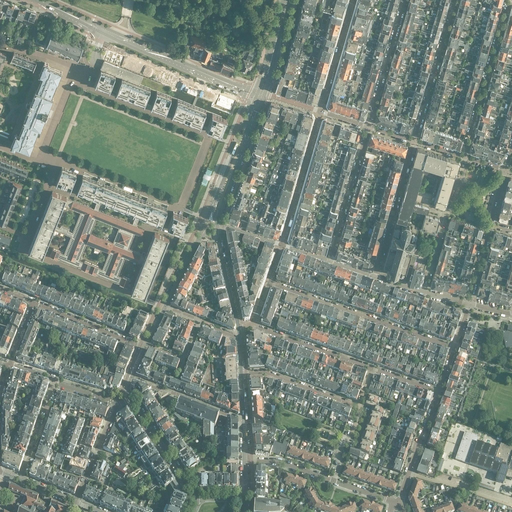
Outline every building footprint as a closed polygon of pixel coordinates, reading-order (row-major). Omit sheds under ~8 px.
[(345,4),(335,1),(331,0),(322,0),(322,2),(327,3),(344,8),(345,4)] [(359,0),(357,5),(372,9),(376,10),(377,8),(377,6),(368,3),(359,0)] [(3,1),(1,9),(0,10),(0,12),(3,13),(1,18),(3,19),(6,11),(9,2),(5,1),(4,1),(3,1)] [(303,1),(302,6),(315,9),(316,3),(303,1)] [(6,11),(11,13),(14,5),(13,4),(9,2),(6,11)] [(326,8),(333,10),(335,10),(343,13),(344,8),(322,2),(321,5),(321,6),(326,8)] [(439,5),(438,7),(447,10),(448,6),(434,2),(434,4),(439,5)] [(460,2),(458,6),(473,10),(473,8),(468,7),(469,5),(460,2)] [(386,8),(386,9),(396,12),(397,7),(388,4),(384,3),(383,5),(384,5),(384,6),(387,6),(386,8)] [(417,7),(408,4),(407,9),(416,11),(420,12),(426,14),(426,12),(417,9),(417,7)] [(14,5),(11,13),(11,14),(17,16),(20,8),(17,7),(17,6),(15,5),(14,5)] [(357,5),(356,9),(370,13),(375,15),(376,12),(376,10),(372,9),(357,5)] [(302,6),(301,11),(314,14),(315,9),(302,6)] [(320,11),(323,11),(342,17),(343,13),(335,10),(333,10),(321,6),(321,7),(320,11)] [(385,13),(395,16),(396,12),(386,9),(386,8),(383,7),(382,9),(383,10),(386,11),(385,13)] [(20,8),(17,16),(22,18),(23,17),(26,9),(23,8),(22,8),(20,8)] [(26,9),(23,17),(26,18),(23,27),(25,28),(26,26),(26,24),(28,19),(31,9),(27,8),(26,9),(26,8),(26,9)] [(31,9),(28,19),(26,24),(28,25),(29,24),(29,23),(32,24),(36,26),(38,21),(37,21),(39,14),(37,13),(37,12),(36,12),(36,11),(31,9)] [(356,9),(355,14),(368,17),(373,19),(374,19),(375,15),(370,13),(356,9)] [(489,14),(489,17),(498,19),(499,15),(490,12),(485,11),(485,10),(481,9),(479,9),(478,11),(478,13),(480,14),(480,12),(489,14)] [(384,17),(384,18),(393,20),(395,16),(385,13),(378,11),(376,10),(376,12),(382,14),(381,16),(384,17)] [(432,14),(436,15),(445,18),(446,14),(437,11),(432,10),(431,14),(432,14)] [(457,10),(456,14),(470,19),(471,16),(466,15),(467,13),(457,10)] [(301,11),(300,17),(313,19),(314,14),(301,11)] [(323,11),(321,17),(323,18),(340,22),(342,17),(323,11)] [(406,13),(405,17),(413,20),(418,21),(423,23),(424,20),(421,20),(414,18),(415,15),(406,13)] [(355,14),(354,18),(364,21),(367,22),(368,17),(355,14)] [(299,20),(298,22),(311,25),(313,19),(300,17),(298,16),(298,20),(299,20)] [(337,33),(339,28),(321,23),(323,18),(319,16),(316,28),(327,31),(327,30),(337,33)] [(383,22),(382,22),(392,25),(393,20),(384,18),(384,17),(381,16),(380,16),(379,18),(383,20),(383,22)] [(354,18),(352,22),(370,28),(372,23),(373,19),(368,17),(367,22),(364,21),(354,18)] [(323,18),(321,23),(339,28),(340,22),(323,18)] [(442,26),(443,22),(430,18),(429,20),(434,21),(433,23),(442,26)] [(455,19),(454,23),(463,25),(468,27),(469,27),(470,25),(466,24),(467,22),(464,21),(455,19)] [(487,23),(486,25),(495,27),(496,23),(488,21),(483,19),(482,21),(487,23)] [(381,26),(391,29),(392,25),(382,22),(383,22),(379,21),(378,23),(382,24),(381,26)] [(298,22),(297,27),(310,30),(311,25),(298,22)] [(352,22),(351,27),(362,30),(369,32),(370,28),(352,22)] [(380,30),(380,31),(390,34),(391,29),(381,26),(377,25),(377,27),(381,29),(380,30)] [(431,29),(431,32),(440,34),(441,30),(432,28),(427,26),(427,28),(431,29)] [(297,27),(296,33),(305,35),(309,36),(310,30),(297,27)] [(351,27),(350,31),(358,34),(361,34),(368,36),(369,32),(362,30),(351,27)] [(452,27),(451,31),(461,34),(465,35),(466,33),(461,32),(462,30),(452,27)] [(335,39),(337,33),(327,30),(327,31),(316,28),(316,29),(315,31),(315,33),(316,33),(335,39)] [(379,35),(388,38),(390,34),(380,31),(380,30),(376,29),(375,32),(379,33),(379,35)] [(401,30),(400,35),(413,38),(414,36),(409,35),(410,33),(401,30)] [(48,33),(42,31),(38,43),(44,45),(48,33)] [(350,31),(349,35),(357,38),(367,41),(368,36),(361,34),(358,34),(350,31)] [(483,35),(483,37),(491,40),(493,35),(484,33),(480,31),(477,31),(476,33),(483,35)] [(316,33),(315,39),(334,44),(335,39),(316,33)] [(46,46),(47,46),(78,58),(78,59),(79,59),(83,47),(82,47),(64,40),(52,35),(51,34),(46,46)] [(378,39),(387,42),(388,38),(379,35),(375,34),(374,36),(378,37),(378,39)] [(437,42),(439,38),(430,35),(430,36),(425,34),(425,36),(429,38),(428,40),(437,42)] [(206,40),(191,35),(191,46),(203,50),(203,49),(204,50),(204,49),(206,50),(207,47),(207,45),(213,47),(212,52),(214,52),(216,49),(216,48),(217,44),(209,41),(206,40)] [(349,35),(347,40),(356,42),(358,43),(365,45),(367,41),(357,38),(349,35)] [(450,35),(449,40),(463,44),(464,41),(459,40),(459,38),(450,35)] [(292,43),(302,46),(304,40),(293,38),(293,40),(292,40),(291,42),(292,43)] [(378,39),(374,38),(373,40),(377,41),(376,43),(376,44),(386,47),(387,42),(378,39)] [(313,44),(322,47),(332,50),(334,44),(315,39),(313,44)] [(398,39),(397,43),(406,46),(410,47),(411,45),(406,44),(407,41),(398,39)] [(481,43),(480,45),(489,48),(490,44),(481,41),(474,39),(474,41),(481,43)] [(356,42),(347,40),(346,44),(364,49),(365,45),(358,43),(356,42)] [(427,46),(426,48),(435,50),(436,47),(427,44),(423,42),(418,41),(417,42),(417,43),(427,46)] [(384,51),(386,47),(376,44),(376,43),(372,42),(372,44),(372,45),(372,47),(375,48),(384,51)] [(291,49),(301,51),(302,48),(304,48),(307,49),(308,47),(302,46),(292,43),(291,45),(290,46),(290,47),(291,49)] [(332,50),(322,47),(313,44),(312,49),(331,55),(332,50)] [(346,44),(345,48),(356,51),(363,53),(364,49),(346,44)] [(448,44),(446,48),(456,51),(460,52),(461,50),(459,49),(460,47),(457,46),(448,44)] [(374,52),(383,55),(384,51),(375,48),(372,47),(371,46),(370,51),(374,52)] [(396,47),(395,52),(403,54),(408,56),(410,56),(411,54),(404,52),(405,50),(396,47)] [(476,53),(478,54),(487,56),(488,52),(479,49),(474,48),(472,47),(472,50),(476,51),(476,53)] [(345,48),(343,54),(356,58),(360,59),(358,64),(363,65),(365,62),(365,59),(366,57),(367,55),(363,53),(356,51),(345,48)] [(204,50),(201,59),(206,61),(205,63),(205,64),(206,65),(208,66),(210,65),(212,59),(212,58),(213,55),(214,54),(214,52),(212,52),(206,50),(204,49),(204,50)] [(289,54),(298,57),(299,56),(305,58),(308,59),(309,57),(302,55),(303,51),(301,51),(291,49),(290,51),(289,51),(288,53),(289,54)] [(319,57),(329,60),(331,55),(312,49),(310,54),(319,57)] [(366,52),(373,54),(373,57),(382,60),(383,55),(374,52),(370,51),(366,50),(366,52)] [(108,51),(104,60),(119,66),(123,56),(108,51)] [(424,54),(424,56),(433,59),(434,55),(425,52),(420,51),(420,53),(424,54)] [(461,61),(462,59),(456,57),(457,55),(455,55),(445,52),(444,56),(453,59),(458,60),(461,61)] [(14,53),(11,61),(16,63),(19,55),(14,53)] [(289,54),(287,59),(297,62),(300,62),(301,59),(304,60),(305,58),(299,56),(298,57),(289,54)] [(308,60),(318,63),(327,66),(329,60),(319,57),(310,54),(308,60)] [(343,54),(342,59),(352,62),(354,63),(356,58),(343,54)] [(22,66),(25,58),(19,55),(16,63),(22,66)] [(212,59),(210,65),(220,69),(222,63),(221,63),(221,62),(223,59),(222,59),(213,55),(212,58),(212,59)] [(243,60),(241,65),(241,66),(243,67),(241,71),(246,73),(248,69),(250,70),(253,63),(250,62),(253,57),(248,55),(246,61),(243,60)] [(432,63),(416,58),(413,57),(412,59),(414,60),(422,62),(421,64),(430,67),(432,63)] [(22,66),(28,68),(31,60),(25,58),(22,66)] [(287,59),(286,65),(295,67),(297,67),(298,65),(299,65),(301,66),(302,63),(301,63),(300,62),(297,62),(287,59)] [(342,59),(340,64),(351,68),(362,71),(363,68),(363,65),(358,64),(354,63),(352,62),(342,59)] [(372,64),(371,66),(379,68),(381,64),(372,61),(365,59),(365,62),(372,64)] [(28,68),(33,70),(36,62),(31,60),(28,68)] [(307,65),(316,68),(326,71),(327,66),(318,63),(308,60),(307,65)] [(452,63),(443,61),(441,65),(456,69),(458,69),(459,67),(456,67),(452,65),(452,63)] [(220,69),(220,70),(230,74),(231,73),(234,67),(233,66),(224,63),(221,62),(221,63),(222,63),(220,69)] [(504,65),(495,62),(494,67),(507,70),(510,71),(511,69),(503,67),(504,65)] [(29,110),(23,122),(24,123),(19,136),(16,134),(11,148),(15,149),(16,147),(30,153),(35,141),(34,141),(39,128),(41,129),(40,129),(41,130),(41,129),(46,117),(47,117),(49,110),(49,109),(53,97),(54,97),(53,97),(52,96),(57,84),(58,84),(62,72),(48,66),(49,64),(44,63),(39,76),(42,77),(37,91),(36,90),(31,103),(29,102),(29,103),(27,103),(26,107),(27,108),(27,109),(28,109),(28,110),(29,110)] [(340,64),(339,69),(350,73),(360,76),(361,72),(362,71),(351,68),(340,64)] [(483,68),(467,64),(466,66),(474,68),(473,70),(482,72),(483,68)] [(305,71),(314,73),(324,76),(326,71),(316,68),(307,65),(306,68),(305,71)] [(419,72),(419,73),(428,75),(429,71),(420,68),(416,67),(411,66),(410,70),(412,70),(413,68),(420,70),(419,72)] [(361,72),(377,76),(378,72),(365,68),(363,68),(362,71),(361,72)] [(101,69),(95,84),(110,90),(115,75),(101,69)] [(359,81),(359,80),(360,76),(339,69),(337,74),(359,81)] [(440,69),(439,73),(453,77),(454,75),(449,74),(450,72),(440,69)] [(493,71),(492,75),(508,80),(509,77),(501,75),(502,73),(493,71)] [(360,76),(376,81),(377,76),(361,72),(360,76)] [(471,76),(471,78),(480,81),(481,77),(472,74),(467,72),(467,75),(471,76)] [(164,73),(160,82),(166,84),(175,88),(178,79),(164,73)] [(310,78),(313,79),(323,82),(324,76),(314,73),(313,78),(311,77),(310,78)] [(276,92),(279,93),(283,83),(285,76),(283,75),(280,74),(275,91),(276,92)] [(337,74),(336,80),(352,84),(350,90),(356,92),(358,84),(359,81),(337,74)] [(418,79),(417,81),(426,84),(427,79),(418,77),(413,75),(411,75),(411,77),(418,79)] [(283,83),(279,93),(285,95),(288,85),(290,77),(285,76),(283,83)] [(366,82),(375,85),(376,81),(360,76),(359,80),(366,82)] [(288,85),(285,95),(290,96),(293,86),(295,79),(292,78),(290,77),(288,85)] [(438,77),(436,82),(446,84),(453,86),(454,84),(447,82),(447,80),(438,77)] [(323,82),(313,79),(310,78),(310,79),(312,80),(311,84),(316,85),(321,87),(323,82)] [(121,79),(115,92),(143,103),(148,89),(121,79)] [(295,98),(298,88),(300,80),(295,79),(293,86),(290,96),(295,98)] [(491,79),(489,84),(499,87),(499,86),(505,88),(506,86),(507,84),(499,81),(491,79)] [(352,84),(336,80),(334,85),(350,90),(352,84)] [(358,84),(365,86),(373,89),(375,85),(366,82),(359,80),(359,81),(358,84)] [(469,84),(468,86),(477,89),(478,85),(470,82),(465,81),(464,80),(463,83),(464,83),(469,84)] [(364,91),(363,91),(372,93),(373,89),(365,86),(358,84),(357,88),(362,90),(364,91)] [(415,87),(415,89),(423,92),(424,88),(416,85),(411,84),(410,86),(415,87)] [(489,84),(488,88),(497,91),(504,93),(505,91),(505,88),(499,86),(499,87),(489,84)] [(314,91),(311,103),(315,104),(317,103),(321,87),(316,85),(314,91)] [(334,85),(333,90),(349,95),(354,97),(356,92),(350,90),(334,85)] [(464,89),(467,91),(476,93),(477,89),(468,86),(465,85),(464,87),(461,86),(460,88),(464,89)] [(435,86),(434,90),(443,93),(448,94),(450,95),(452,95),(453,93),(448,92),(448,90),(447,89),(445,89),(435,86)] [(467,93),(466,95),(475,97),(476,93),(467,91),(464,89),(460,88),(456,87),(456,89),(460,90),(460,91),(463,92),(467,93)] [(303,89),(298,88),(295,98),(300,99),(303,89)] [(488,88),(487,93),(495,95),(503,97),(504,95),(496,93),(497,91),(488,88)] [(303,89),(300,99),(306,101),(308,91),(303,89)] [(309,89),(308,91),(306,101),(311,103),(314,91),(309,89)] [(333,90),(333,91),(331,97),(335,99),(335,97),(338,98),(339,95),(343,97),(348,98),(349,95),(333,90)] [(157,91),(151,106),(165,112),(171,97),(157,91)] [(413,96),(412,98),(421,100),(422,96),(413,93),(409,92),(408,94),(413,96)] [(362,97),(361,99),(370,102),(371,97),(362,95),(363,95),(355,93),(355,95),(362,97)] [(382,94),(381,99),(390,101),(396,103),(396,101),(398,101),(397,103),(400,104),(400,103),(401,100),(399,99),(395,98),(382,94)] [(433,94),(432,99),(441,101),(445,102),(446,99),(442,98),(442,97),(433,94)] [(220,95),(216,104),(231,110),(234,101),(220,95)] [(337,99),(334,110),(339,111),(343,97),(339,95),(338,98),(337,100),(337,99)] [(348,98),(347,103),(344,113),(349,114),(352,103),(354,97),(349,95),(348,98)] [(331,97),(328,107),(329,108),(334,110),(337,99),(337,100),(338,98),(335,97),(335,99),(331,97)] [(344,113),(347,103),(348,98),(343,97),(339,111),(344,113)] [(464,101),(464,103),(472,106),(474,102),(465,99),(461,98),(459,97),(458,97),(458,99),(464,101)] [(485,97),(484,101),(493,104),(498,105),(499,105),(499,103),(494,101),(494,99),(485,97)] [(357,106),(354,116),(358,118),(362,107),(364,100),(359,98),(357,106)] [(381,99),(380,103),(389,105),(393,107),(395,107),(397,108),(398,108),(399,107),(399,106),(396,105),(390,103),(390,101),(381,99)] [(178,100),(172,114),(200,126),(206,111),(193,106),(178,100)] [(410,104),(410,106),(418,108),(420,104),(411,102),(406,100),(405,103),(410,104)] [(271,102),(269,108),(278,111),(280,105),(271,102)] [(430,103),(429,107),(439,110),(443,111),(444,109),(439,107),(440,106),(430,103)] [(462,110),(461,112),(470,114),(471,110),(462,108),(459,106),(452,104),(451,107),(462,110)] [(278,111),(285,113),(282,124),(287,126),(289,119),(292,109),(280,105),(278,111)] [(483,105),(482,110),(490,112),(491,112),(494,113),(498,114),(499,112),(491,110),(492,108),(483,105)] [(362,107),(358,118),(363,119),(365,118),(368,109),(362,107)] [(377,114),(374,121),(375,123),(379,124),(382,115),(384,109),(379,107),(378,110),(380,111),(379,114),(377,113),(377,114)] [(269,108),(267,113),(277,116),(279,117),(282,118),(284,113),(278,111),(269,108)] [(403,111),(408,112),(407,114),(416,117),(417,113),(409,110),(404,108),(403,111)] [(292,109),(289,119),(287,126),(293,127),(295,122),(296,117),(302,118),(303,113),(292,109)] [(386,116),(383,125),(387,126),(390,118),(392,111),(389,110),(388,116),(386,115),(386,116)] [(428,111),(427,115),(436,118),(441,119),(441,117),(437,116),(437,114),(428,111)] [(391,128),(395,129),(398,120),(400,113),(397,113),(396,112),(395,115),(396,116),(395,119),(394,119),(391,128)] [(221,117),(212,113),(207,128),(221,134),(227,119),(221,117)] [(267,113),(265,118),(275,122),(277,122),(279,117),(277,116),(267,113)] [(303,113),(302,118),(311,121),(312,117),(312,116),(312,115),(303,113)] [(481,113),(479,119),(488,121),(492,123),(492,122),(495,124),(496,121),(492,120),(493,117),(489,116),(481,113)] [(427,115),(425,120),(432,121),(435,122),(436,120),(440,122),(444,123),(443,124),(445,125),(446,123),(446,121),(441,119),(436,118),(427,115)] [(505,120),(504,122),(511,124),(511,119),(506,117),(501,116),(498,115),(497,117),(500,118),(505,120)] [(302,118),(296,117),(295,122),(310,127),(311,121),(302,118)] [(446,121),(451,123),(457,124),(466,127),(467,123),(459,120),(454,119),(448,117),(446,121)] [(265,118),(263,124),(273,127),(273,126),(280,129),(282,124),(278,123),(278,125),(274,124),(275,122),(265,118)] [(479,119),(478,123),(494,128),(495,126),(487,124),(488,121),(479,119)] [(324,121),(321,130),(331,133),(333,128),(334,122),(326,120),(324,121)] [(425,120),(421,136),(422,137),(426,139),(430,127),(428,126),(429,123),(431,124),(432,121),(425,120)] [(498,125),(503,126),(511,129),(511,127),(511,124),(504,122),(504,124),(499,122),(498,122),(498,121),(496,120),(496,121),(495,124),(498,125)] [(430,127),(426,139),(432,140),(435,130),(436,126),(437,123),(432,121),(431,124),(434,125),(433,128),(430,127)] [(308,132),(310,127),(295,122),(293,127),(308,132)] [(334,122),(333,128),(331,133),(337,135),(339,125),(340,124),(334,122)] [(451,125),(457,127),(456,129),(459,130),(465,131),(466,127),(457,124),(451,123),(451,125)] [(263,124),(261,129),(271,132),(275,133),(276,131),(272,129),(273,127),(263,124)] [(341,124),(338,135),(337,135),(335,141),(337,141),(341,143),(342,140),(343,136),(346,126),(341,124)] [(502,128),(502,130),(510,133),(511,129),(503,126),(498,125),(498,127),(502,128)] [(346,126),(343,136),(348,138),(351,128),(346,126)] [(307,138),(308,132),(293,127),(289,127),(288,131),(288,132),(297,134),(307,138)] [(477,127),(475,132),(489,136),(490,134),(485,132),(485,130),(477,127)] [(351,128),(348,138),(348,139),(354,141),(354,139),(357,130),(351,128)] [(261,129),(259,134),(269,138),(269,137),(273,138),(274,133),(271,132),(261,129)] [(440,132),(437,142),(443,144),(446,134),(447,131),(448,129),(447,129),(445,129),(445,131),(444,133),(440,132)] [(321,130),(320,136),(329,139),(335,141),(337,135),(331,133),(321,130)] [(354,141),(353,144),(352,146),(356,147),(359,140),(361,132),(360,131),(357,130),(354,139),(354,141)] [(435,130),(432,140),(437,142),(440,132),(435,130)] [(457,137),(454,148),(459,149),(460,148),(463,139),(465,131),(459,130),(457,137)] [(452,136),(449,146),(454,148),(457,137),(455,136),(457,132),(453,131),(452,135),(452,136)] [(295,140),(305,143),(307,138),(297,134),(288,132),(287,137),(292,139),(295,140)] [(475,132),(474,136),(475,136),(477,137),(480,137),(483,138),(483,136),(488,138),(489,138),(489,141),(490,141),(492,137),(490,136),(489,136),(475,132)] [(500,137),(499,139),(508,142),(509,137),(501,135),(496,133),(495,136),(500,137)] [(259,134),(257,140),(267,143),(267,142),(271,144),(275,146),(276,143),(272,141),(268,140),(269,138),(259,134)] [(372,134),(370,135),(368,144),(366,150),(371,152),(373,146),(376,136),(372,134)] [(446,134),(443,144),(449,146),(452,136),(452,135),(446,134)] [(320,136),(318,141),(336,147),(338,142),(337,141),(335,141),(329,139),(320,136)] [(376,154),(378,147),(381,137),(376,136),(373,146),(371,152),(374,153),(376,154)] [(285,142),(294,145),(304,148),(305,143),(295,140),(292,139),(287,137),(285,142)] [(381,137),(378,147),(383,149),(386,139),(381,137)] [(473,143),(472,143),(470,151),(471,153),(475,154),(478,144),(479,140),(480,137),(477,137),(475,143),(473,143)] [(386,139),(383,149),(389,151),(392,140),(386,139)] [(483,146),(480,156),(486,157),(489,147),(489,146),(487,145),(487,142),(487,140),(485,139),(484,141),(483,146)] [(257,140),(255,145),(265,149),(272,151),(272,149),(269,147),(266,146),(267,143),(266,143),(267,143),(257,140)] [(392,140),(389,151),(394,152),(397,142),(392,140)] [(291,149),(292,150),(302,153),(304,148),(294,145),(285,142),(284,141),(284,142),(284,143),(283,145),(282,146),(291,149)] [(316,146),(326,149),(335,152),(336,147),(318,141),(318,142),(317,145),(316,146)] [(397,142),(394,152),(399,154),(402,144),(397,142)] [(489,147),(486,157),(491,159),(494,149),(495,146),(495,144),(496,144),(496,143),(493,142),(492,142),(492,143),(491,148),(489,147)] [(343,148),(347,149),(355,152),(356,147),(352,146),(348,144),(344,143),(343,148)] [(494,149),(491,159),(496,161),(499,151),(500,149),(501,144),(498,143),(497,147),(495,146),(494,149)] [(402,144),(399,154),(398,160),(402,161),(403,161),(404,159),(401,158),(402,155),(403,155),(405,156),(407,146),(407,145),(402,144)] [(478,144),(475,154),(480,156),(483,146),(478,144)] [(255,145),(253,150),(263,154),(266,155),(267,153),(264,152),(265,149),(255,145)] [(289,155),(291,155),(301,158),(302,153),(292,150),(291,149),(282,146),(281,152),(289,155)] [(316,146),(315,152),(325,155),(329,156),(330,153),(326,152),(326,149),(316,146)] [(403,198),(398,215),(408,218),(409,219),(422,173),(421,173),(422,171),(423,167),(422,166),(427,151),(417,148),(413,163),(412,166),(404,195),(403,195),(403,197),(403,198)] [(499,151),(496,161),(501,162),(502,161),(505,151),(500,149),(499,151)] [(251,156),(253,157),(255,157),(266,161),(269,162),(270,161),(270,160),(265,158),(266,155),(263,154),(253,150),(251,156)] [(366,150),(365,155),(378,159),(380,155),(377,154),(374,153),(371,152),(366,150)] [(279,156),(289,160),(299,164),(301,158),(291,155),(289,155),(281,152),(280,151),(279,156)] [(447,158),(427,151),(422,166),(423,167),(434,170),(433,174),(425,171),(423,167),(422,171),(423,174),(437,178),(438,177),(437,176),(437,175),(438,171),(442,173),(443,172),(447,158)] [(315,152),(313,157),(332,163),(333,157),(329,156),(325,155),(315,152)] [(345,156),(345,158),(353,160),(354,156),(346,154),(341,152),(340,155),(345,156)] [(279,156),(277,161),(298,169),(299,164),(289,160),(279,156)] [(253,157),(251,162),(260,165),(261,163),(265,164),(266,161),(255,157),(253,157)] [(313,157),(312,162),(322,165),(322,166),(330,168),(332,163),(313,157)] [(447,158),(443,172),(455,175),(455,173),(457,173),(460,163),(459,162),(447,158)] [(351,165),(338,161),(336,160),(335,162),(339,164),(343,165),(342,167),(350,169),(351,165)] [(12,163),(6,161),(2,170),(8,173),(12,163)] [(298,169),(277,161),(275,167),(274,167),(286,171),(296,174),(298,169)] [(251,162),(249,167),(258,170),(260,171),(265,173),(266,170),(259,167),(260,165),(251,162)] [(312,162),(310,168),(320,171),(329,173),(330,168),(322,166),(322,165),(312,162)] [(17,165),(12,163),(8,173),(14,175),(17,165)] [(23,168),(17,165),(14,175),(19,177),(23,168)] [(56,182),(64,185),(70,188),(76,173),(62,167),(56,182)] [(249,167),(247,172),(256,176),(263,178),(264,175),(260,174),(260,171),(258,170),(249,167)] [(286,171),(274,167),(273,172),(295,179),(296,174),(286,171)] [(29,170),(23,168),(19,177),(25,179),(29,170)] [(310,168),(309,173),(327,179),(329,173),(320,171),(310,168)] [(361,168),(360,172),(373,176),(374,174),(368,173),(369,170),(361,168)] [(390,168),(389,173),(399,176),(400,170),(392,168),(390,168)] [(340,174),(340,175),(348,178),(349,173),(341,171),(335,169),(334,171),(336,172),(340,174)] [(245,178),(254,181),(259,183),(262,184),(263,181),(255,178),(256,176),(247,172),(245,178)] [(271,176),(283,181),(293,184),(295,179),(273,172),(272,175),(271,176)] [(455,175),(443,172),(442,173),(434,203),(435,203),(434,206),(444,208),(445,207),(446,204),(445,204),(445,202),(447,202),(448,198),(447,197),(448,192),(450,193),(452,185),(451,184),(452,179),(453,179),(455,175)] [(309,173),(307,178),(325,184),(327,179),(309,173)] [(386,178),(387,178),(397,181),(399,176),(389,173),(387,173),(386,178)] [(136,225),(140,215),(161,224),(167,209),(83,176),(77,190),(98,199),(94,209),(52,192),(28,252),(43,257),(46,250),(54,230),(71,236),(64,254),(60,252),(60,251),(53,248),(50,256),(57,259),(57,258),(60,260),(78,267),(81,268),(81,269),(95,274),(96,274),(99,275),(98,275),(116,283),(117,282),(120,283),(119,284),(127,287),(130,279),(123,276),(122,277),(118,275),(125,258),(142,265),(131,292),(145,298),(169,238),(155,233),(146,255),(129,249),(138,226),(136,225)] [(271,176),(269,182),(274,183),(276,184),(282,186),(292,190),(293,184),(283,181),(271,176)] [(243,177),(241,183),(251,186),(252,184),(258,186),(259,183),(254,181),(245,178),(243,177)] [(338,182),(337,184),(345,186),(346,182),(338,180),(332,177),(331,180),(334,181),(338,182)] [(358,177),(357,181),(365,184),(369,185),(370,185),(371,183),(366,181),(367,179),(358,177)] [(325,184),(307,178),(306,184),(316,187),(314,192),(320,194),(322,195),(323,194),(323,192),(324,189),(325,185),(325,184)] [(357,181),(356,186),(364,188),(367,189),(370,190),(371,188),(368,187),(369,185),(365,184),(357,181)] [(383,189),(384,189),(394,192),(396,186),(386,183),(380,182),(377,181),(377,182),(376,186),(383,189)] [(269,182),(267,187),(275,190),(280,191),(290,195),(292,190),(282,186),(276,184),(274,188),(273,187),(274,183),(269,182)] [(22,187),(13,183),(10,189),(20,192),(22,187)] [(241,183),(239,188),(249,192),(249,191),(255,193),(257,188),(252,187),(251,186),(241,183)] [(306,184),(304,189),(314,192),(316,187),(306,184)] [(335,191),(335,193),(343,195),(344,191),(336,188),(329,186),(329,188),(331,189),(335,191)] [(356,186),(354,190),(363,192),(364,193),(369,194),(370,192),(367,191),(367,189),(364,188),(356,186)] [(267,187),(265,192),(274,195),(279,197),(289,200),(290,195),(280,191),(275,190),(267,187)] [(239,188),(237,193),(247,197),(248,194),(255,196),(256,193),(249,191),(249,192),(239,188)] [(20,192),(10,189),(8,194),(18,198),(20,192)] [(304,189),(303,194),(318,199),(320,194),(314,192),(304,189)] [(383,189),(382,194),(393,197),(394,192),(384,189),(383,189)] [(354,190),(353,195),(365,199),(366,198),(366,196),(364,195),(364,193),(363,192),(354,190)] [(265,194),(264,197),(277,202),(287,205),(289,200),(279,197),(274,195),(265,192),(264,194),(265,194)] [(237,193),(235,199),(253,205),(255,199),(247,197),(237,193)] [(18,198),(8,194),(6,200),(15,204),(18,198)] [(303,194),(301,199),(311,203),(319,205),(321,200),(318,199),(303,194)] [(382,194),(381,194),(380,198),(381,199),(391,202),(393,197),(382,194)] [(333,199),(332,201),(340,204),(342,199),(333,197),(327,195),(326,197),(329,198),(333,199)] [(286,210),(287,205),(277,202),(264,197),(263,200),(262,202),(263,202),(270,205),(276,207),(286,210)] [(390,208),(391,202),(381,199),(380,198),(376,197),(374,197),(373,199),(381,201),(380,205),(390,208)] [(511,200),(504,198),(502,204),(511,207),(511,200)] [(235,199),(233,204),(243,208),(251,211),(253,205),(235,199)] [(301,199),(300,205),(310,208),(318,210),(319,205),(311,203),(301,199)] [(15,204),(6,200),(4,205),(13,209),(15,204)] [(266,216),(272,218),(277,220),(282,222),(284,216),(274,212),(268,210),(270,205),(263,202),(262,205),(259,213),(266,216)] [(328,209),(330,210),(338,212),(339,208),(331,205),(323,203),(322,205),(326,206),(326,207),(328,207),(328,209)] [(376,218),(377,218),(386,220),(387,217),(378,215),(373,213),(373,210),(374,208),(375,203),(372,203),(371,203),(368,215),(376,218)] [(374,208),(380,210),(388,212),(390,208),(380,205),(375,203),(374,208)] [(233,204),(231,209),(241,213),(241,214),(247,216),(249,217),(250,214),(244,212),(245,212),(242,211),(243,208),(233,204)] [(415,204),(413,210),(427,214),(429,208),(415,204)] [(511,207),(502,204),(501,210),(511,213),(511,210),(511,207)] [(13,209),(4,205),(2,211),(11,215),(13,209)] [(268,210),(274,212),(284,216),(286,210),(276,207),(270,205),(268,210)] [(300,205),(298,210),(309,213),(316,216),(318,210),(310,208),(300,205)] [(231,209),(229,215),(240,219),(239,218),(241,214),(241,213),(231,209)] [(298,210),(297,215),(307,219),(315,221),(316,216),(309,213),(298,210)] [(511,213),(501,210),(499,215),(509,218),(511,218),(511,215),(511,213)] [(11,215),(2,211),(0,215),(0,216),(9,220),(11,215)] [(173,212),(167,226),(177,230),(182,232),(188,218),(173,212)] [(328,217),(327,218),(335,221),(337,217),(328,214),(322,212),(321,215),(328,217)] [(425,214),(421,229),(435,233),(435,234),(440,219),(439,218),(425,214)] [(240,219),(229,215),(228,217),(227,219),(228,220),(228,221),(232,222),(238,224),(242,226),(245,227),(247,222),(246,221),(243,220),(240,219)] [(297,215),(295,220),(313,226),(315,221),(307,219),(297,215)] [(397,219),(396,220),(397,221),(406,224),(406,223),(410,224),(411,222),(407,221),(408,218),(398,215),(398,216),(397,219)] [(509,218),(499,215),(498,219),(499,220),(511,224),(511,222),(511,218),(509,218)] [(9,220),(0,216),(0,223),(6,226),(9,220)] [(247,222),(245,227),(251,229),(254,219),(249,217),(248,220),(248,221),(247,222)] [(347,217),(346,221),(360,225),(361,223),(355,221),(355,219),(347,217)] [(376,218),(374,223),(384,226),(386,220),(377,218),(376,218)] [(254,219),(251,229),(256,231),(260,221),(254,219)] [(276,226),(272,236),(276,238),(278,237),(282,222),(277,220),(275,226),(276,226)] [(293,226),(299,228),(304,229),(309,231),(312,232),(313,226),(295,220),(293,226)] [(388,271),(389,270),(389,272),(388,273),(389,273),(397,275),(398,276),(398,275),(399,272),(399,274),(400,275),(403,275),(404,273),(404,272),(405,272),(406,272),(411,254),(412,250),(413,247),(418,228),(418,227),(414,226),(414,225),(412,224),(412,225),(410,224),(406,223),(406,224),(397,221),(396,220),(396,221),(395,227),(394,227),(383,266),(387,267),(387,268),(386,269),(387,270),(388,271)] [(260,221),(256,231),(262,233),(265,223),(260,221)] [(325,225),(325,227),(333,229),(334,225),(326,223),(320,221),(319,223),(321,224),(325,225)] [(464,223),(460,221),(456,233),(457,234),(458,234),(459,230),(462,231),(464,223)] [(265,223),(262,233),(267,234),(270,224),(265,223)] [(374,223),(373,228),(383,231),(384,226),(374,223)] [(467,233),(469,224),(464,223),(462,231),(460,238),(462,239),(464,232),(467,233)] [(270,224),(267,234),(272,236),(276,226),(275,226),(270,224)] [(344,225),(343,229),(352,232),(357,233),(358,231),(352,229),(353,228),(344,225)] [(474,225),(471,234),(469,241),(471,241),(472,238),(473,235),(476,235),(478,227),(474,225)] [(290,242),(290,243),(290,242),(294,244),(297,234),(299,228),(293,226),(289,240),(289,241),(290,242)] [(478,227),(476,235),(474,242),(478,243),(479,240),(478,240),(477,239),(478,236),(479,236),(480,236),(483,229),(482,228),(478,227)] [(297,234),(294,244),(300,246),(303,236),(302,236),(304,229),(299,228),(297,234)] [(373,228),(371,234),(381,237),(383,231),(373,228)] [(419,229),(418,228),(413,247),(416,248),(416,245),(417,244),(418,244),(421,233),(419,230),(419,229)] [(303,236),(300,246),(305,248),(309,231),(304,229),(302,236),(303,236)] [(227,237),(226,237),(228,247),(239,245),(242,244),(244,237),(238,235),(234,236),(235,234),(227,231),(226,232),(227,237)] [(309,231),(305,248),(310,250),(313,241),(313,239),(315,233),(314,233),(312,232),(309,231)] [(320,235),(319,236),(330,239),(332,234),(324,231),(321,231),(320,235)] [(494,233),(492,241),(490,246),(494,247),(496,242),(499,233),(495,232),(494,233)] [(313,241),(310,250),(315,251),(318,242),(319,239),(319,236),(320,235),(315,233),(313,239),(313,241)] [(350,236),(342,233),(341,237),(356,242),(356,240),(355,240),(355,239),(350,238),(350,236)] [(499,233),(496,242),(494,247),(496,248),(498,242),(500,243),(503,234),(499,233)] [(371,234),(370,239),(380,242),(381,237),(371,234)] [(446,234),(445,238),(457,242),(458,240),(454,238),(454,236),(453,236),(451,235),(448,234),(447,234),(446,234)] [(503,234),(500,243),(502,244),(501,247),(499,247),(499,249),(503,250),(503,248),(504,244),(507,235),(503,234)] [(11,237),(5,235),(2,244),(2,245),(7,247),(11,237)] [(507,235),(504,244),(503,250),(505,251),(506,245),(509,245),(511,236),(507,235)] [(330,239),(319,236),(319,239),(324,241),(323,244),(328,246),(330,239)] [(242,244),(241,246),(242,248),(242,249),(246,250),(246,249),(250,239),(244,237),(242,244)] [(341,237),(340,242),(346,244),(350,245),(351,245),(356,247),(357,247),(358,243),(358,242),(356,242),(341,237)] [(246,249),(246,250),(246,251),(245,253),(246,255),(246,256),(249,249),(251,251),(255,241),(250,239),(246,249)] [(324,241),(319,239),(318,242),(315,251),(320,253),(323,244),(324,241)] [(370,239),(368,244),(378,247),(380,242),(370,239)] [(255,241),(251,251),(252,251),(251,252),(256,254),(257,252),(258,248),(260,242),(255,241)] [(340,242),(338,248),(335,257),(336,259),(340,260),(343,250),(341,250),(343,246),(345,246),(346,244),(340,242)] [(468,247),(467,249),(476,252),(477,248),(468,245),(461,243),(460,245),(468,247)] [(273,247),(265,244),(263,250),(272,253),(274,248),(273,247)] [(343,250),(340,260),(345,262),(349,252),(348,252),(351,245),(350,245),(346,244),(345,246),(343,250)] [(368,244),(367,250),(368,250),(377,252),(378,247),(368,244)] [(349,252),(345,262),(350,264),(354,254),(351,253),(353,249),(355,250),(356,247),(351,245),(348,252),(349,252)] [(490,246),(489,250),(498,253),(503,255),(505,256),(506,253),(499,251),(499,249),(496,248),(494,247),(490,246)] [(354,254),(350,264),(355,265),(359,256),(359,255),(362,248),(357,247),(356,247),(355,250),(358,251),(356,255),(354,254)] [(359,256),(355,265),(361,267),(364,257),(366,250),(362,248),(359,255),(359,256)] [(199,249),(197,255),(202,258),(203,258),(206,259),(207,253),(206,253),(205,252),(199,249)] [(258,254),(261,255),(271,258),(273,253),(272,253),(263,250),(260,249),(258,254)] [(364,257),(361,267),(366,269),(369,259),(370,255),(373,256),(375,257),(377,252),(368,250),(367,250),(366,250),(364,257)] [(489,250),(488,255),(497,257),(501,259),(504,260),(504,259),(505,256),(503,255),(503,257),(497,255),(498,253),(489,250)] [(214,252),(208,253),(207,253),(206,259),(207,260),(208,260),(209,260),(216,258),(214,252)] [(285,253),(284,257),(293,261),(299,263),(301,257),(291,253),(291,254),(287,252),(285,253)] [(465,256),(465,258),(473,260),(475,256),(466,254),(462,253),(461,252),(460,254),(465,256)] [(254,259),(259,260),(269,264),(271,258),(261,255),(258,254),(256,254),(255,257),(254,259)] [(409,275),(413,264),(415,255),(411,254),(406,272),(405,272),(405,274),(406,276),(407,276),(409,275)] [(197,255),(194,260),(197,262),(200,264),(203,265),(206,267),(209,266),(208,260),(207,260),(206,259),(203,258),(202,258),(197,255)] [(369,259),(366,269),(370,271),(372,270),(374,261),(373,261),(372,260),(373,258),(375,259),(375,257),(373,256),(370,255),(369,259)] [(284,257),(282,263),(291,266),(297,268),(299,263),(293,261),(284,257)] [(301,257),(299,263),(297,267),(297,268),(296,271),(300,273),(301,273),(302,269),(306,259),(301,257)] [(250,264),(257,266),(267,269),(269,264),(259,260),(254,259),(251,258),(250,264)] [(306,259),(302,269),(301,273),(303,274),(306,275),(307,272),(308,270),(311,260),(306,259)] [(194,260),(191,265),(200,270),(205,272),(207,271),(206,267),(203,265),(200,264),(197,262),(194,260)] [(311,260),(308,270),(307,272),(312,274),(313,272),(316,262),(311,260)] [(463,264),(462,266),(471,269),(472,265),(464,262),(456,260),(455,262),(463,264)] [(316,262),(313,272),(315,273),(314,275),(317,276),(318,274),(321,264),(316,262)] [(282,263),(279,269),(289,272),(295,274),(296,271),(297,268),(291,266),(282,263)] [(437,263),(436,268),(445,270),(447,271),(452,272),(453,270),(446,268),(446,266),(437,263)] [(250,270),(255,271),(265,275),(267,269),(257,266),(250,264),(250,265),(250,270)] [(321,264),(318,274),(317,276),(317,277),(322,279),(323,276),(326,266),(321,264)] [(413,264),(409,275),(407,283),(415,285),(415,284),(419,286),(420,285),(425,270),(424,269),(418,267),(419,266),(413,264)] [(191,265),(188,270),(198,275),(199,272),(204,275),(204,272),(200,270),(191,265)] [(250,265),(243,267),(233,269),(234,274),(244,272),(245,277),(250,276),(250,275),(250,270),(250,265)] [(326,266),(323,276),(322,279),(327,281),(328,278),(332,268),(326,266)] [(484,267),(483,272),(492,274),(500,277),(500,275),(492,272),(493,270),(484,267)] [(3,282),(2,283),(7,285),(11,276),(7,274),(8,272),(9,272),(10,269),(8,268),(8,270),(6,273),(5,276),(4,279),(3,282)] [(218,269),(210,271),(210,270),(207,271),(205,272),(204,275),(203,278),(211,276),(221,273),(220,268),(218,269)] [(328,278),(327,281),(329,282),(330,282),(331,278),(333,279),(337,270),(332,268),(328,278)] [(279,269),(277,274),(291,279),(293,279),(293,278),(294,277),(295,274),(289,272),(279,269)] [(456,273),(460,275),(467,277),(468,277),(469,277),(470,273),(461,270),(458,269),(457,269),(456,273)] [(188,270),(186,275),(195,280),(197,277),(202,280),(203,277),(198,275),(188,270)] [(250,275),(253,277),(263,280),(265,275),(255,271),(250,270),(250,275)] [(337,270),(333,279),(339,281),(342,271),(337,270)] [(11,276),(7,285),(12,287),(15,278),(16,278),(18,272),(15,271),(13,277),(11,276)] [(293,278),(293,279),(291,285),(295,287),(300,273),(296,271),(295,274),(294,277),(293,278)] [(342,271),(339,281),(338,283),(337,286),(340,287),(342,288),(344,283),(347,273),(342,271)] [(29,283),(26,293),(30,295),(34,285),(35,285),(38,277),(40,273),(37,272),(35,276),(33,275),(29,283)] [(430,286),(431,288),(436,288),(439,279),(435,278),(436,275),(440,276),(440,274),(435,272),(433,277),(430,286)] [(483,272),(481,276),(492,279),(492,281),(498,283),(498,281),(499,279),(500,277),(492,274),(483,272)] [(221,273),(211,276),(212,278),(204,280),(205,283),(206,283),(212,281),(223,279),(221,273)] [(347,273),(344,283),(342,288),(343,288),(345,289),(347,289),(349,285),(352,275),(347,273)] [(25,281),(21,291),(26,293),(29,283),(33,275),(31,274),(27,283),(25,281)] [(277,274),(276,279),(277,280),(289,285),(291,279),(277,274)] [(439,279),(436,288),(442,289),(445,279),(441,278),(442,277),(443,274),(441,274),(439,279)] [(15,278),(12,287),(16,289),(20,280),(22,276),(19,275),(18,279),(16,278),(15,278)] [(186,275),(183,280),(193,285),(194,282),(196,283),(197,281),(195,280),(186,275)] [(251,282),(252,282),(261,286),(263,280),(253,277),(250,275),(250,276),(248,281),(249,281),(252,282),(251,282)] [(302,280),(299,288),(304,290),(308,275),(306,275),(305,277),(306,277),(304,281),(302,280)] [(352,275),(349,285),(347,289),(349,290),(351,291),(353,291),(354,287),(358,277),(352,275)] [(445,279),(442,289),(447,290),(450,279),(451,277),(448,276),(447,279),(445,278),(445,279)] [(243,277),(235,279),(236,286),(246,284),(245,284),(244,283),(247,283),(246,278),(244,279),(243,277)] [(358,277),(354,287),(353,291),(355,292),(357,293),(358,293),(359,291),(360,289),(359,289),(363,279),(358,277)] [(450,279),(447,290),(453,290),(456,280),(453,280),(453,278),(451,277),(450,279)] [(311,283),(308,291),(312,293),(315,285),(316,280),(317,279),(315,278),(313,284),(311,283)] [(223,279),(212,281),(206,283),(206,286),(213,284),(214,287),(224,284),(223,279)] [(363,279),(359,289),(360,289),(359,291),(364,293),(365,290),(368,281),(363,279)] [(461,281),(458,291),(463,292),(465,291),(467,282),(468,280),(464,279),(463,281),(461,280),(461,281)] [(506,283),(505,285),(509,286),(511,287),(511,282),(507,281),(499,279),(498,281),(506,283)] [(20,280),(16,289),(21,291),(25,281),(21,280),(20,280)] [(193,285),(183,280),(181,285),(190,290),(193,285)] [(456,280),(453,290),(458,291),(461,281),(456,280)] [(480,280),(479,285),(476,294),(477,295),(482,296),(485,286),(486,282),(480,280)] [(319,286),(316,294),(320,296),(325,281),(323,281),(321,287),(319,286)] [(368,281),(365,290),(368,292),(367,294),(369,295),(370,292),(371,291),(374,282),(368,281)] [(259,291),(261,286),(252,282),(251,284),(250,284),(249,287),(250,288),(252,288),(259,291)] [(39,287),(35,296),(40,298),(44,289),(44,288),(46,284),(44,283),(42,288),(39,287)] [(44,289),(40,298),(45,300),(48,291),(50,287),(51,287),(52,284),(49,283),(47,289),(45,288),(44,288),(44,289)] [(34,285),(30,295),(35,296),(39,287),(40,284),(38,284),(37,287),(35,285),(34,285)] [(224,284),(214,287),(211,287),(212,293),(215,292),(216,294),(225,292),(226,292),(225,290),(224,284)] [(327,289),(325,297),(329,299),(332,290),(334,285),(332,284),(330,290),(327,289)] [(378,284),(375,292),(373,296),(374,296),(375,295),(376,296),(377,293),(379,294),(382,285),(378,284)] [(489,288),(487,298),(492,299),(495,289),(492,288),(494,285),(491,284),(489,288)] [(190,290),(181,285),(178,291),(188,295),(189,292),(191,293),(192,291),(190,290)] [(48,291),(45,300),(49,302),(53,293),(55,289),(56,287),(54,287),(54,288),(50,287),(48,291)] [(248,295),(250,294),(251,300),(256,299),(259,291),(252,288),(250,288),(249,287),(249,289),(247,289),(247,290),(248,295)] [(336,292),(333,300),(337,302),(340,294),(343,288),(342,288),(340,287),(338,293),(336,292)] [(386,287),(383,295),(381,301),(383,302),(385,296),(387,297),(390,288),(386,287)] [(340,294),(337,302),(342,303),(345,295),(346,292),(344,292),(345,289),(343,288),(340,294)] [(53,293),(49,302),(54,304),(58,295),(60,291),(55,289),(53,293)] [(495,289),(492,299),(498,301),(501,291),(495,289)] [(272,290),(270,295),(285,300),(286,296),(287,294),(274,290),(272,290)] [(345,295),(342,303),(346,305),(349,297),(351,291),(349,290),(347,296),(345,295)] [(175,296),(184,299),(185,300),(185,299),(188,295),(178,291),(175,296)] [(399,291),(396,300),(394,306),(396,306),(398,307),(398,306),(399,305),(397,304),(398,301),(400,301),(403,293),(399,291)] [(501,291),(498,301),(504,302),(507,292),(501,291)] [(65,292),(63,297),(59,306),(64,308),(67,299),(69,293),(65,292)] [(225,292),(216,294),(213,295),(213,297),(209,298),(204,299),(204,297),(198,299),(200,305),(216,300),(217,300),(227,297),(226,292),(225,292)] [(403,293),(400,301),(402,302),(401,306),(400,305),(400,307),(398,306),(398,307),(402,309),(404,303),(407,294),(403,293)] [(358,300),(355,308),(359,309),(362,301),(364,295),(360,294),(359,296),(361,297),(360,300),(358,300)] [(407,294),(404,303),(402,309),(404,309),(406,304),(408,304),(411,296),(407,294)] [(58,295),(54,304),(59,306),(63,297),(58,295)] [(285,300),(270,295),(268,301),(283,306),(285,301),(285,300)] [(287,296),(285,301),(283,306),(281,312),(287,314),(289,307),(293,297),(288,295),(287,296)] [(411,296),(408,304),(410,305),(409,308),(407,308),(406,310),(410,311),(411,312),(413,306),(416,297),(411,296)] [(73,297),(72,301),(68,310),(73,312),(78,299),(73,297)] [(78,299),(73,312),(78,314),(81,304),(82,304),(84,299),(79,297),(78,299)] [(293,297),(289,307),(287,314),(288,315),(290,315),(292,316),(295,309),(295,308),(298,299),(293,297)] [(416,297),(413,306),(411,312),(413,312),(415,307),(417,308),(420,299),(416,297)] [(8,299),(4,308),(9,310),(13,301),(8,299)] [(67,299),(64,308),(68,310),(72,301),(67,299)] [(181,307),(180,309),(185,311),(188,304),(186,303),(187,300),(185,299),(185,300),(184,299),(183,302),(181,307)] [(298,299),(295,308),(295,309),(292,316),(295,317),(296,314),(296,313),(297,309),(300,310),(304,300),(298,299)] [(420,299),(417,308),(415,313),(416,314),(419,314),(419,315),(420,313),(418,312),(419,309),(421,309),(424,300),(420,299)] [(304,300),(300,310),(305,312),(309,302),(304,300)] [(366,303),(364,311),(368,312),(371,304),(372,301),(370,300),(368,303),(366,303)] [(375,306),(372,314),(376,315),(381,301),(379,300),(377,304),(376,303),(375,306)] [(13,301),(9,310),(7,314),(9,315),(11,311),(14,312),(17,303),(13,301)] [(81,304),(78,314),(82,316),(86,306),(87,306),(88,302),(86,301),(84,305),(82,304),(81,304)] [(173,301),(170,306),(180,309),(181,307),(179,306),(180,304),(173,301)] [(189,301),(188,304),(185,311),(192,314),(195,307),(190,305),(191,302),(189,301)] [(283,306),(268,301),(266,307),(276,310),(281,312),(283,306)] [(309,302),(305,312),(311,314),(314,304),(309,302)] [(429,302),(426,310),(424,316),(425,317),(426,317),(428,311),(430,312),(433,303),(429,302)] [(17,303),(14,312),(18,314),(22,305),(17,303)] [(86,306),(82,316),(87,318),(91,308),(93,304),(91,303),(91,304),(90,304),(89,307),(87,306),(86,306)] [(383,308),(380,317),(384,318),(387,310),(389,304),(387,303),(385,309),(383,308)] [(314,304),(311,314),(316,316),(319,306),(314,304)] [(22,305),(18,314),(21,315),(20,317),(18,316),(17,318),(22,320),(27,308),(27,307),(26,307),(26,306),(22,305)] [(251,305),(240,308),(241,313),(252,311),(254,305),(251,305)] [(387,310),(384,318),(388,320),(391,311),(393,305),(391,305),(389,311),(387,310)] [(437,305),(434,313),(432,319),(436,320),(437,319),(435,318),(436,314),(438,315),(441,306),(437,305)] [(124,322),(120,331),(124,332),(125,329),(128,323),(128,322),(129,319),(131,317),(132,312),(133,310),(126,306),(124,309),(122,315),(124,315),(126,317),(124,322)] [(319,306),(316,316),(321,317),(324,308),(319,306)] [(200,308),(197,316),(201,318),(205,310),(205,308),(203,307),(203,309),(200,308)] [(266,307),(264,313),(274,316),(279,318),(280,316),(281,312),(276,310),(266,307)] [(396,313),(393,321),(397,323),(400,314),(402,309),(398,307),(397,309),(399,310),(397,313),(396,313)] [(91,308),(87,318),(92,319),(96,310),(91,308)] [(100,312),(97,322),(101,323),(105,314),(108,309),(105,308),(104,312),(101,310),(100,312)] [(230,308),(220,311),(219,314),(222,314),(224,315),(230,318),(230,317),(231,314),(232,314),(230,308)] [(324,308),(321,317),(320,320),(325,322),(326,319),(329,309),(324,308)] [(445,308),(442,316),(440,322),(444,323),(445,321),(443,321),(445,317),(446,318),(449,309),(445,308)] [(329,309),(326,319),(325,322),(323,327),(325,328),(327,324),(328,324),(329,320),(331,321),(335,311),(329,309)] [(449,309),(446,318),(448,318),(447,322),(445,321),(444,323),(446,324),(448,325),(450,320),(451,319),(452,316),(451,316),(454,311),(449,309)] [(96,310),(92,319),(97,321),(97,322),(100,312),(96,310)] [(138,314),(137,317),(147,321),(149,316),(139,312),(140,312),(133,310),(132,312),(136,313),(138,314)] [(209,311),(206,320),(210,321),(214,311),(210,310),(209,312),(209,311)] [(33,320),(32,323),(36,325),(38,322),(42,313),(38,311),(36,312),(33,320)] [(214,311),(210,321),(215,323),(218,315),(219,313),(218,313),(214,311)] [(252,311),(241,313),(243,320),(244,321),(249,320),(252,312),(252,311)] [(335,311),(331,321),(330,324),(335,326),(336,323),(340,313),(335,311)] [(451,316),(452,316),(460,319),(461,315),(461,313),(454,311),(451,316)] [(42,313),(38,322),(42,324),(46,314),(42,313)] [(218,315),(215,323),(220,325),(222,320),(223,318),(223,317),(221,316),(222,314),(219,314),(219,313),(218,315)] [(264,313),(262,318),(277,324),(279,318),(274,316),(264,313)] [(340,313),(336,323),(335,326),(333,330),(336,331),(337,327),(341,328),(342,325),(341,325),(345,315),(340,313)] [(404,316),(401,324),(405,326),(408,317),(410,313),(409,313),(408,314),(407,314),(406,317),(404,316)] [(46,314),(42,324),(47,326),(51,316),(46,314)] [(105,314),(101,323),(106,325),(110,316),(105,314)] [(166,314),(164,319),(172,322),(172,321),(176,323),(177,320),(178,320),(178,319),(173,317),(166,314)] [(413,319),(410,327),(414,329),(419,314),(416,314),(415,319),(413,319)] [(223,318),(222,320),(234,325),(233,319),(232,319),(230,317),(230,318),(224,315),(223,318)] [(286,322),(282,332),(288,334),(292,324),(289,323),(289,321),(289,319),(290,315),(288,315),(287,318),(286,322)] [(341,325),(342,325),(347,327),(350,317),(345,315),(341,325)] [(13,316),(11,321),(20,325),(22,320),(17,318),(13,316)] [(51,316),(47,326),(46,329),(51,331),(52,328),(56,318),(51,316)] [(110,316),(106,325),(111,327),(115,318),(110,316)] [(144,326),(147,321),(137,317),(135,322),(144,326)] [(350,317),(347,327),(346,328),(351,330),(352,329),(355,319),(350,317)] [(421,322),(418,330),(422,332),(427,317),(426,317),(425,317),(423,322),(421,322)] [(52,328),(57,330),(61,320),(56,318),(52,328)] [(115,318),(111,327),(116,329),(119,320),(115,318)] [(262,318),(261,323),(262,325),(275,329),(277,324),(262,318)] [(177,320),(176,323),(175,326),(174,329),(177,330),(179,331),(179,329),(181,325),(183,321),(178,319),(178,320),(177,320)] [(355,319),(352,329),(351,330),(356,332),(357,332),(357,330),(357,329),(361,321),(355,319)] [(430,325),(427,333),(431,335),(436,320),(432,319),(431,321),(433,322),(431,325),(430,325)] [(65,322),(61,320),(57,330),(59,331),(57,336),(59,337),(60,335),(62,332),(65,322)] [(119,320),(116,329),(120,331),(124,322),(119,320)] [(222,320),(220,325),(233,330),(235,329),(234,325),(222,320)] [(277,329),(276,330),(282,332),(286,322),(280,320),(277,329)] [(11,321),(9,326),(18,329),(20,325),(11,321)] [(142,331),(144,326),(135,322),(133,321),(132,324),(134,324),(133,326),(142,331)] [(183,321),(181,325),(192,329),(193,325),(183,321)] [(65,322),(62,332),(60,335),(63,336),(61,340),(63,341),(67,334),(66,334),(70,324),(65,322)] [(162,322),(160,326),(173,331),(174,329),(169,327),(170,325),(162,322)] [(364,322),(361,330),(360,333),(360,334),(362,335),(363,331),(365,332),(368,323),(364,322)] [(438,328),(435,336),(439,337),(444,323),(440,322),(439,325),(440,325),(439,328),(438,328)] [(31,324),(29,328),(39,332),(40,327),(36,325),(32,323),(31,324)] [(70,324),(66,334),(67,334),(69,335),(65,342),(68,343),(71,336),(75,326),(70,324)] [(292,324),(288,334),(294,336),(297,326),(292,324)] [(468,325),(467,329),(476,332),(482,334),(483,332),(476,330),(477,327),(477,326),(470,324),(468,325)] [(0,331),(6,333),(15,337),(17,332),(8,328),(3,326),(0,325),(0,331)] [(183,330),(190,333),(192,329),(181,325),(179,329),(181,330),(181,328),(183,328),(183,330)] [(372,325),(369,333),(368,337),(370,337),(371,334),(373,334),(376,326),(372,325)] [(446,330),(443,339),(446,340),(446,339),(447,340),(450,331),(452,326),(449,325),(447,331),(446,330)] [(71,336),(74,337),(73,340),(75,341),(76,338),(76,337),(80,328),(75,326),(71,336)] [(133,326),(131,331),(141,335),(142,331),(133,326)] [(303,328),(297,326),(294,336),(299,338),(303,328)] [(308,330),(305,340),(310,342),(314,332),(310,330),(312,327),(309,326),(308,330)] [(446,339),(446,340),(451,342),(452,341),(455,333),(457,328),(456,327),(452,326),(450,331),(447,340),(446,339)] [(380,327),(377,336),(375,342),(377,342),(379,336),(381,337),(384,329),(380,327)] [(29,328),(27,333),(37,337),(39,332),(29,328)] [(80,328),(76,337),(76,338),(78,339),(76,344),(79,345),(81,339),(85,330),(80,328)] [(308,330),(303,328),(299,338),(305,340),(308,330)] [(123,334),(129,336),(138,340),(139,339),(141,335),(131,331),(129,330),(128,330),(125,329),(124,332),(123,334)] [(181,335),(189,338),(190,333),(183,330),(182,333),(180,332),(181,330),(179,329),(179,331),(178,333),(181,335)] [(201,329),(197,338),(198,338),(200,339),(199,342),(202,343),(203,340),(207,330),(202,329),(201,329)] [(319,334),(316,343),(321,345),(324,336),(321,335),(323,330),(320,329),(319,334)] [(467,329),(466,333),(480,338),(481,336),(478,335),(475,333),(476,332),(467,329)] [(85,330),(81,339),(85,341),(89,332),(85,330)] [(159,330),(156,334),(166,338),(165,338),(170,340),(171,338),(171,337),(167,336),(168,334),(166,333),(159,330)] [(207,330),(203,340),(206,341),(205,344),(207,345),(208,342),(212,333),(207,330)] [(314,332),(310,342),(316,343),(319,334),(316,333),(316,331),(314,330),(314,332)] [(388,330),(385,338),(382,345),(382,347),(385,349),(386,346),(384,346),(387,339),(388,340),(391,331),(388,330)] [(326,331),(324,336),(321,345),(326,347),(330,338),(330,337),(330,336),(328,335),(329,332),(326,331)] [(511,334),(502,331),(506,349),(511,348),(511,334)] [(89,332),(85,341),(84,343),(88,345),(88,343),(90,343),(94,334),(89,332)] [(0,337),(3,339),(4,339),(13,342),(15,337),(6,333),(4,336),(0,334),(0,337)] [(37,337),(27,333),(25,338),(35,341),(37,337)] [(179,339),(179,338),(187,342),(189,338),(181,335),(178,333),(176,337),(178,338),(179,339)] [(212,333),(208,342),(207,345),(210,346),(211,343),(214,344),(217,335),(212,333)] [(257,333),(253,335),(254,343),(255,349),(257,349),(259,350),(261,344),(262,341),(261,340),(263,336),(257,333)] [(395,333),(393,341),(391,346),(391,347),(393,347),(395,342),(396,343),(396,342),(397,342),(399,334),(395,333)] [(94,334),(90,343),(95,345),(99,336),(94,334)] [(156,334),(154,339),(163,342),(165,338),(166,338),(156,334)] [(217,335),(214,344),(211,350),(216,353),(219,346),(222,338),(222,337),(217,335)] [(247,338),(246,340),(247,348),(252,348),(255,349),(254,343),(253,335),(247,338)] [(99,336),(95,345),(100,347),(103,338),(99,336)] [(176,343),(185,347),(187,342),(179,338),(179,339),(178,338),(176,337),(172,336),(171,337),(171,338),(176,340),(175,343),(176,343)] [(262,341),(261,344),(259,350),(263,351),(265,346),(268,337),(263,336),(261,340),(262,341)] [(403,336),(400,344),(399,347),(401,348),(402,344),(404,345),(407,337),(403,336)] [(0,343),(1,344),(11,348),(13,342),(4,339),(3,339),(0,337),(0,343)] [(263,351),(267,353),(270,354),(271,352),(270,352),(271,351),(268,350),(272,339),(268,337),(265,346),(263,351)] [(330,338),(326,347),(332,349),(335,339),(330,337),(330,338)] [(477,342),(473,340),(464,337),(463,341),(471,344),(476,346),(477,342)] [(25,338),(24,342),(33,346),(34,344),(37,345),(38,343),(35,341),(25,338)] [(103,338),(100,347),(104,349),(108,339),(103,338)] [(226,351),(236,352),(236,342),(230,341),(229,339),(226,338),(223,351),(226,351)] [(410,338),(408,346),(405,354),(405,356),(406,356),(407,354),(410,347),(412,348),(414,340),(410,338)] [(108,339),(104,349),(109,351),(113,341),(108,339)] [(154,339),(153,342),(153,343),(167,349),(169,344),(166,344),(163,343),(163,342),(154,339)] [(268,350),(271,351),(272,348),(273,349),(276,340),(272,339),(268,350)] [(335,339),(332,349),(337,351),(341,341),(335,339)] [(108,353),(106,358),(106,359),(112,361),(113,358),(115,355),(113,354),(117,345),(117,344),(113,341),(109,351),(108,353)] [(341,341),(337,351),(343,353),(346,343),(341,341)] [(346,343),(343,353),(348,355),(352,345),(352,343),(347,341),(346,343)] [(418,341),(415,349),(413,355),(412,358),(414,359),(414,357),(415,357),(417,350),(419,350),(422,342),(418,341)] [(463,341),(461,346),(470,349),(472,350),(473,347),(474,348),(475,346),(471,344),(463,341)] [(24,342),(22,347),(31,351),(32,351),(33,352),(35,347),(33,346),(24,342)] [(278,350),(276,355),(276,356),(278,357),(280,351),(282,352),(282,351),(285,343),(281,342),(278,350)] [(352,345),(348,355),(352,356),(355,349),(356,346),(357,344),(357,343),(355,342),(354,346),(352,345)] [(0,350),(8,353),(11,348),(1,344),(0,343),(0,350)] [(121,349),(123,350),(132,354),(134,351),(133,349),(125,345),(122,344),(119,343),(117,348),(121,349)] [(176,343),(172,351),(182,354),(185,347),(176,343)] [(285,343),(282,351),(280,358),(281,358),(282,358),(284,352),(286,353),(289,345),(285,343)] [(195,344),(193,349),(203,353),(207,355),(208,354),(207,353),(207,352),(204,350),(205,348),(203,347),(196,345),(195,344)] [(426,344),(423,352),(421,358),(420,359),(422,360),(425,352),(427,353),(429,345),(426,344)] [(289,345),(286,353),(284,359),(285,360),(286,360),(289,354),(291,354),(294,346),(289,345)] [(294,346),(291,354),(289,361),(292,362),(292,361),(292,360),(294,355),(295,356),(299,348),(294,346)] [(433,346),(430,354),(428,361),(430,361),(432,355),(434,355),(437,347),(433,346)] [(461,346),(460,350),(477,356),(479,352),(476,351),(476,353),(471,352),(469,351),(470,349),(461,346)] [(22,347),(20,352),(29,355),(31,356),(33,351),(31,351),(22,347)] [(299,348),(297,356),(294,363),(297,364),(298,360),(300,360),(301,358),(304,350),(299,348)] [(193,349),(191,354),(202,357),(202,356),(205,357),(206,356),(207,356),(207,355),(203,353),(193,349)] [(445,350),(441,349),(438,357),(436,362),(440,363),(442,358),(445,350)] [(0,350),(0,356),(5,358),(7,357),(8,353),(0,350)] [(123,350),(121,355),(130,359),(132,354),(123,350)] [(148,350),(146,355),(157,359),(159,354),(148,350)] [(304,350),(301,358),(299,365),(301,366),(304,358),(305,359),(308,351),(304,350)] [(375,356),(372,363),(376,365),(379,357),(381,351),(379,350),(378,354),(376,353),(375,356)] [(460,350),(458,355),(461,355),(466,357),(468,358),(468,356),(470,356),(476,359),(477,356),(460,350)] [(110,365),(112,361),(106,359),(106,358),(105,358),(106,356),(102,354),(100,353),(98,352),(95,351),(94,351),(92,356),(98,359),(97,362),(103,365),(106,366),(109,367),(110,365)] [(308,351),(305,359),(303,366),(305,367),(308,360),(310,361),(312,353),(308,351)] [(387,360),(384,368),(388,369),(391,361),(389,361),(391,354),(391,353),(394,354),(394,352),(390,351),(389,353),(389,354),(387,360)] [(20,352),(18,356),(27,360),(29,355),(20,352)] [(383,359),(380,366),(384,368),(387,360),(389,354),(389,353),(387,352),(385,359),(383,359)] [(47,360),(44,370),(49,371),(52,361),(54,354),(52,353),(51,357),(48,356),(47,360)] [(42,358),(39,368),(44,370),(47,360),(48,356),(43,354),(42,358)] [(155,363),(161,365),(164,356),(159,354),(157,359),(155,363)] [(191,354),(189,358),(200,362),(200,363),(204,364),(204,363),(203,362),(204,361),(201,360),(202,357),(191,354)] [(257,354),(248,355),(249,368),(257,368),(265,367),(269,356),(266,355),(264,355),(257,354)] [(316,354),(313,362),(311,369),(313,370),(315,363),(317,363),(320,355),(316,354)] [(29,365),(34,367),(37,357),(32,355),(29,365)] [(121,355),(119,360),(128,364),(130,359),(121,355)] [(146,355),(144,360),(154,364),(155,363),(157,359),(146,355)] [(391,361),(388,369),(392,370),(395,363),(397,357),(397,356),(395,355),(393,362),(391,361)] [(458,355),(457,358),(465,361),(472,364),(473,362),(470,361),(470,360),(466,359),(466,357),(461,355),(458,355)] [(30,361),(27,360),(18,356),(18,357),(16,360),(17,362),(17,361),(29,365),(30,361)] [(164,356),(161,365),(162,366),(163,366),(162,369),(163,370),(164,370),(165,368),(166,367),(169,358),(164,356)] [(405,358),(400,373),(404,375),(407,367),(405,366),(407,361),(408,357),(406,356),(405,358)] [(269,357),(265,367),(271,369),(275,359),(269,357)] [(326,366),(329,358),(324,357),(321,365),(322,365),(321,367),(323,368),(324,365),(326,366)] [(169,358),(166,367),(171,369),(174,360),(169,358)] [(189,358),(187,363),(197,367),(199,363),(200,363),(200,362),(189,358)] [(280,361),(276,371),(280,373),(284,364),(281,363),(282,361),(285,362),(285,360),(284,359),(282,358),(281,358),(280,361)] [(329,358),(326,366),(324,372),(326,373),(328,367),(330,368),(333,360),(329,358)] [(399,364),(396,372),(400,373),(405,358),(404,358),(401,365),(399,364)] [(457,358),(455,362),(470,367),(471,366),(468,365),(468,364),(464,363),(465,361),(457,358)] [(61,366),(59,374),(59,375),(60,376),(63,377),(66,368),(68,359),(66,359),(65,363),(63,363),(62,364),(62,366),(61,366)] [(66,368),(63,377),(63,378),(68,379),(71,369),(69,368),(69,366),(70,362),(70,360),(68,359),(66,368)] [(275,359),(271,369),(276,371),(280,361),(275,359)] [(119,360),(117,364),(126,368),(128,364),(119,360)] [(144,360),(141,365),(148,368),(150,369),(151,366),(154,368),(156,365),(154,364),(144,360)] [(174,360),(171,369),(175,371),(176,371),(179,362),(174,360)] [(284,364),(280,373),(285,374),(289,361),(286,360),(285,360),(285,362),(287,363),(286,365),(284,364)] [(333,360),(330,368),(328,374),(331,375),(332,371),(332,369),(335,369),(338,362),(337,362),(337,361),(333,360)] [(407,367),(404,375),(408,376),(411,369),(413,362),(411,361),(409,368),(407,367)] [(415,370),(412,378),(416,379),(419,371),(422,364),(422,362),(421,361),(420,363),(419,363),(417,371),(415,370)] [(226,363),(225,363),(221,363),(209,363),(204,376),(201,383),(215,389),(215,388),(216,384),(223,384),(229,384),(238,384),(237,368),(237,367),(237,362),(227,363),(226,363)] [(338,362),(335,369),(334,372),(338,374),(342,363),(338,362)] [(454,366),(462,369),(466,370),(467,369),(470,370),(470,367),(455,362),(454,366)] [(57,363),(54,373),(59,374),(61,366),(62,366),(62,364),(57,363)] [(187,363),(185,369),(195,373),(196,371),(197,367),(187,363)] [(339,372),(338,374),(337,375),(343,377),(344,374),(347,365),(342,363),(339,372)] [(97,377),(95,387),(100,389),(102,379),(103,379),(103,378),(106,366),(103,365),(102,364),(97,377)] [(115,369),(116,370),(124,373),(126,368),(117,364),(115,369)] [(138,376),(139,376),(141,377),(143,378),(148,380),(149,377),(150,374),(149,374),(150,372),(147,371),(148,368),(141,365),(141,366),(141,367),(140,367),(140,368),(139,370),(139,371),(138,374),(137,373),(137,375),(136,375),(137,376),(137,375),(138,376)] [(292,368),(289,376),(293,377),(296,369),(297,366),(296,365),(294,368),(292,367),(292,368)] [(347,365),(344,374),(343,377),(345,378),(349,379),(350,376),(350,377),(351,375),(353,367),(347,365)] [(427,374),(424,382),(428,383),(431,376),(429,375),(432,365),(430,365),(429,367),(427,374)] [(71,369),(68,379),(73,381),(76,371),(78,367),(72,366),(71,369)] [(102,379),(100,389),(104,390),(106,390),(106,388),(108,380),(109,378),(110,378),(112,371),(111,370),(111,369),(112,368),(109,367),(106,366),(103,378),(103,379),(102,379)] [(300,370),(297,379),(302,381),(306,368),(305,367),(303,366),(302,369),(304,369),(303,371),(300,370)] [(454,366),(452,370),(461,373),(467,375),(468,373),(462,371),(462,369),(454,366)] [(76,371),(73,381),(79,383),(82,372),(82,371),(83,369),(78,367),(76,371)] [(353,367),(351,375),(350,377),(350,376),(349,379),(353,381),(355,376),(358,369),(353,367)] [(423,373),(420,380),(424,382),(427,374),(429,367),(428,367),(427,369),(427,368),(425,373),(423,373)] [(306,368),(302,381),(306,382),(309,374),(307,373),(308,370),(310,371),(311,369),(309,369),(306,368)] [(82,372),(79,383),(84,384),(87,373),(84,372),(85,370),(83,369),(82,371),(82,372)] [(108,380),(106,388),(110,389),(112,389),(112,387),(116,376),(116,375),(115,375),(116,370),(115,369),(114,369),(114,370),(111,369),(111,370),(112,371),(110,378),(109,378),(108,380)] [(185,369),(183,374),(193,377),(202,381),(204,376),(200,374),(197,373),(195,373),(185,369)] [(358,369),(355,376),(353,381),(356,382),(357,377),(359,378),(362,370),(358,369)] [(87,373),(84,384),(89,386),(92,376),(94,371),(88,370),(87,373)] [(149,377),(148,380),(152,382),(155,374),(156,371),(154,370),(153,373),(150,372),(149,374),(150,374),(149,377)] [(309,374),(306,382),(310,384),(313,375),(315,371),(313,370),(311,374),(309,374)] [(431,376),(428,383),(432,385),(435,377),(437,370),(435,370),(433,376),(431,376)] [(12,372),(10,380),(9,384),(15,386),(16,381),(18,372),(14,371),(13,371),(12,372)] [(92,376),(89,386),(95,388),(95,387),(97,377),(95,376),(96,372),(94,371),(92,376)] [(18,372),(16,381),(15,386),(18,386),(21,387),(22,384),(25,374),(18,372)] [(317,377),(314,385),(318,387),(322,378),(323,374),(321,373),(321,375),(320,378),(317,377)] [(25,374),(22,384),(28,386),(31,376),(30,376),(31,376),(25,374)] [(155,374),(152,382),(158,384),(161,376),(155,374)] [(183,374),(181,379),(181,381),(182,381),(185,382),(188,383),(190,384),(195,386),(198,387),(199,388),(200,386),(202,381),(193,377),(183,374)] [(451,374),(450,378),(459,381),(464,383),(465,381),(459,379),(460,377),(451,374)] [(161,376),(158,384),(163,386),(167,375),(165,375),(164,377),(161,376)] [(374,375),(370,385),(369,388),(373,389),(374,386),(375,384),(378,376),(375,375),(374,375)] [(31,376),(28,386),(27,388),(29,389),(29,387),(32,388),(34,388),(36,383),(48,387),(49,383),(48,381),(39,378),(38,379),(31,376)] [(112,387),(117,389),(119,388),(121,383),(122,382),(123,379),(122,378),(116,376),(112,387)] [(326,380),(323,389),(327,390),(330,382),(331,379),(327,377),(326,380)] [(381,377),(378,388),(377,391),(380,392),(381,389),(382,387),(382,386),(385,379),(381,377)] [(450,378),(448,382),(457,385),(461,386),(459,390),(465,392),(467,384),(465,383),(464,383),(459,381),(450,378)] [(171,380),(168,388),(174,390),(176,382),(177,380),(175,379),(174,381),(171,380)] [(335,383),(331,392),(335,393),(340,381),(338,380),(337,384),(335,383)] [(389,380),(386,388),(384,395),(387,396),(389,389),(391,390),(393,382),(389,380)] [(259,381),(250,382),(250,387),(250,392),(260,391),(265,391),(264,383),(263,383),(263,382),(262,382),(261,382),(259,382),(259,381)] [(271,389),(270,392),(272,393),(273,390),(276,391),(277,387),(279,383),(274,381),(271,389)] [(181,384),(179,392),(184,394),(188,383),(185,382),(184,385),(181,384)] [(343,386),(340,395),(345,397),(350,385),(344,382),(343,386)] [(393,382),(391,390),(393,390),(389,400),(391,401),(393,397),(395,391),(398,383),(393,382)] [(36,383),(34,388),(36,389),(46,392),(48,387),(36,383)] [(151,390),(135,383),(134,383),(132,384),(131,386),(131,387),(134,389),(133,390),(139,398),(140,398),(142,396),(143,397),(146,395),(145,394),(151,390)] [(274,395),(274,396),(274,397),(275,397),(276,397),(277,398),(278,398),(279,395),(280,394),(280,392),(281,390),(282,388),(283,384),(281,384),(279,383),(277,387),(276,391),(274,395)] [(398,383),(395,391),(393,397),(395,398),(397,392),(399,393),(402,385),(398,383)] [(9,384),(7,390),(17,392),(18,386),(15,386),(9,384)] [(280,394),(278,398),(280,399),(282,393),(285,394),(288,386),(283,384),(282,388),(281,390),(280,392),(280,394)] [(350,385),(345,397),(351,399),(354,390),(354,389),(351,388),(352,385),(350,385)] [(402,385),(399,393),(401,393),(398,403),(400,404),(400,403),(402,398),(403,394),(406,386),(402,385)] [(192,388),(189,396),(194,398),(197,390),(197,389),(198,387),(195,386),(194,389),(192,388)] [(410,387),(407,395),(409,396),(406,405),(408,406),(412,397),(414,389),(410,387)] [(34,394),(44,397),(46,392),(36,389),(34,388),(32,388),(31,391),(29,390),(28,390),(28,391),(31,393),(34,394)] [(197,389),(197,390),(194,398),(200,400),(202,391),(203,389),(200,388),(199,390),(197,389)] [(238,388),(231,388),(225,388),(224,390),(224,392),(229,392),(229,396),(231,396),(238,396),(238,388)] [(290,396),(288,399),(293,401),(293,400),(294,397),(297,390),(293,388),(290,396)] [(354,390),(351,399),(356,401),(359,392),(360,391),(357,390),(354,389),(354,390)] [(414,389),(412,397),(408,406),(411,407),(414,398),(416,398),(419,390),(414,389)] [(7,390),(6,396),(15,398),(17,392),(7,390)] [(294,397),(293,400),(295,401),(294,403),(293,405),(296,406),(297,404),(298,399),(302,391),(297,390),(294,397)] [(446,390),(444,394),(451,397),(458,399),(459,397),(452,394),(453,392),(454,393),(454,392),(446,390)] [(260,391),(250,392),(250,393),(251,401),(260,400),(262,401),(266,402),(269,403),(271,404),(274,397),(271,395),(269,395),(268,394),(267,394),(265,393),(261,392),(260,391)] [(297,404),(296,406),(298,407),(298,406),(299,405),(300,401),(301,400),(303,401),(306,393),(302,391),(298,399),(297,404)] [(141,399),(140,400),(143,405),(153,399),(157,396),(156,393),(153,395),(151,393),(152,392),(151,392),(146,395),(143,397),(141,399)] [(215,394),(212,404),(216,406),(219,396),(220,392),(219,392),(215,392),(215,394)] [(223,397),(219,407),(225,409),(226,405),(224,404),(226,398),(229,399),(229,392),(224,392),(220,392),(220,395),(223,397)] [(423,392),(420,400),(418,406),(421,407),(423,401),(424,401),(427,393),(423,392)] [(58,393),(55,403),(60,404),(63,394),(58,393)] [(424,401),(425,401),(430,403),(433,395),(427,393),(424,401)] [(305,408),(304,410),(307,411),(310,403),(311,404),(312,404),(315,396),(311,395),(308,403),(306,408),(305,408)] [(378,398),(369,395),(365,405),(373,408),(373,407),(378,409),(379,405),(378,405),(379,401),(377,401),(378,398)] [(6,396),(4,402),(14,404),(15,398),(6,396)] [(27,403),(31,404),(41,407),(42,402),(33,399),(24,396),(23,401),(27,403)] [(65,406),(63,413),(63,414),(68,415),(70,409),(70,407),(73,397),(68,396),(65,406)] [(73,397),(70,407),(70,409),(75,410),(75,409),(78,399),(73,397)] [(175,400),(175,399),(170,397),(169,397),(165,400),(166,400),(164,402),(166,405),(174,400),(175,400)] [(317,406),(314,413),(316,413),(319,407),(321,408),(324,400),(320,398),(317,406)] [(78,399),(75,409),(75,410),(74,412),(79,413),(80,410),(83,400),(78,399)] [(153,399),(143,405),(147,410),(157,404),(153,399)] [(177,401),(178,400),(175,399),(175,400),(174,400),(166,405),(160,409),(151,416),(153,420),(164,414),(165,413),(167,412),(165,410),(167,409),(167,408),(177,401)] [(442,399),(441,403),(455,407),(456,405),(450,403),(451,401),(450,401),(445,399),(445,400),(442,399)] [(83,400),(80,410),(79,413),(84,415),(85,413),(88,402),(83,400)] [(179,401),(178,406),(175,412),(186,416),(186,417),(189,418),(189,417),(195,419),(194,420),(194,422),(199,424),(200,422),(201,423),(201,424),(203,425),(203,439),(205,439),(204,442),(208,442),(208,439),(214,440),(214,428),(215,427),(219,416),(219,415),(207,410),(206,410),(200,408),(199,408),(193,405),(192,405),(186,403),(180,400),(179,401)] [(324,414),(323,414),(326,415),(328,410),(330,411),(333,403),(329,401),(325,409),(324,414)] [(427,413),(430,403),(425,401),(421,411),(427,413)] [(4,402),(3,407),(11,409),(12,409),(14,410),(16,405),(14,404),(4,402)] [(85,413),(90,414),(90,413),(93,403),(88,402),(85,413)] [(25,408),(29,409),(39,412),(41,407),(31,404),(27,403),(25,408)] [(93,403),(90,413),(90,414),(89,417),(93,418),(94,414),(95,415),(98,405),(93,403)] [(332,412),(329,420),(332,420),(335,413),(338,405),(333,403),(330,411),(332,412)] [(160,409),(157,404),(147,410),(147,411),(147,410),(151,416),(160,409)] [(230,411),(231,412),(238,414),(239,413),(239,409),(239,405),(233,405),(231,405),(229,405),(229,406),(231,407),(230,411)] [(266,405),(252,407),(252,410),(252,413),(252,415),(252,419),(259,421),(263,422),(265,423),(268,424),(269,424),(271,425),(273,418),(275,414),(278,408),(278,407),(275,406),(271,406),(270,406),(267,406),(266,405)] [(335,413),(332,420),(334,420),(337,413),(339,414),(342,406),(338,405),(335,413)] [(100,416),(103,417),(105,417),(109,408),(103,406),(100,416)] [(339,414),(338,417),(341,418),(340,420),(341,421),(342,421),(344,416),(347,408),(342,406),(339,414)] [(403,412),(412,415),(415,416),(423,419),(424,417),(425,417),(426,414),(425,414),(425,413),(418,411),(417,410),(415,413),(409,411),(411,409),(402,406),(400,411),(403,412)] [(2,407),(2,414),(11,414),(11,415),(18,416),(19,411),(14,410),(12,409),(11,409),(3,407),(2,407)] [(373,408),(368,422),(379,426),(381,420),(385,421),(386,418),(383,417),(385,411),(378,409),(373,407),(373,408)] [(440,407),(438,411),(447,413),(451,415),(453,416),(453,414),(451,413),(447,411),(448,410),(440,407)] [(26,413),(28,414),(38,417),(39,412),(29,409),(25,408),(23,413),(26,413)] [(344,416),(342,421),(344,422),(345,419),(348,420),(348,418),(351,410),(347,408),(344,416)] [(115,421),(115,422),(117,424),(131,415),(127,409),(127,410),(124,412),(123,411),(122,410),(120,412),(119,413),(120,414),(118,415),(117,418),(117,420),(115,421)] [(52,411),(50,416),(61,420),(63,416),(65,417),(65,415),(63,415),(58,413),(52,411)] [(25,418),(26,419),(36,422),(38,417),(28,414),(26,413),(25,416),(18,414),(18,416),(22,418),(25,418)] [(153,420),(157,425),(167,419),(169,418),(165,413),(164,414),(153,420)] [(176,413),(174,414),(197,437),(199,435),(176,413)] [(131,415),(117,424),(115,422),(109,435),(111,436),(121,429),(124,427),(134,420),(131,415)] [(410,417),(408,416),(407,419),(409,419),(412,420),(420,423),(421,421),(422,421),(423,419),(415,416),(412,415),(412,418),(410,417)] [(437,415),(435,420),(442,422),(447,424),(450,425),(451,423),(444,420),(445,417),(444,417),(437,415)] [(50,416),(48,421),(59,425),(61,421),(63,422),(63,421),(61,420),(50,416)] [(216,428),(227,428),(238,428),(238,427),(238,423),(220,416),(220,417),(216,428)] [(21,423),(23,424),(34,427),(36,422),(26,419),(25,418),(22,418),(21,422),(21,423)] [(252,418),(251,418),(252,426),(261,426),(263,426),(265,426),(272,426),(271,425),(269,424),(268,424),(265,423),(263,422),(259,421),(252,419),(252,418)] [(167,419),(157,425),(157,426),(160,431),(171,424),(175,422),(173,419),(169,422),(167,419)] [(408,424),(410,425),(416,427),(417,427),(418,426),(419,426),(420,423),(412,420),(409,419),(408,422),(405,421),(405,423),(408,424)] [(134,420),(124,427),(121,429),(123,431),(124,430),(126,433),(127,432),(137,425),(134,420)] [(48,421),(46,426),(58,430),(60,431),(61,427),(62,426),(59,425),(48,421)] [(89,430),(90,428),(98,430),(99,430),(101,425),(92,423),(91,423),(88,422),(85,429),(89,430)] [(368,422),(363,436),(374,440),(376,434),(380,436),(381,433),(377,431),(379,426),(368,422)] [(397,426),(407,430),(414,432),(415,430),(416,430),(417,427),(416,427),(410,425),(408,424),(405,423),(404,426),(398,424),(395,422),(394,425),(397,426)] [(19,428),(21,429),(32,433),(34,427),(23,424),(21,428),(19,427),(19,428)] [(171,424),(160,431),(164,436),(174,429),(171,424)] [(137,425),(127,432),(126,433),(128,435),(126,436),(128,439),(131,437),(141,430),(137,425)] [(406,432),(405,434),(412,437),(413,436),(414,435),(413,434),(414,432),(407,430),(397,426),(394,425),(393,428),(396,429),(406,432)] [(433,427),(432,430),(447,435),(447,433),(440,430),(441,427),(433,425),(433,427)] [(46,426),(45,432),(56,436),(58,436),(59,434),(59,432),(60,431),(58,430),(46,426)] [(19,435),(19,434),(20,435),(30,438),(32,433),(21,429),(19,428),(17,434),(19,435)] [(83,434),(88,435),(96,438),(98,432),(97,431),(97,432),(89,430),(85,429),(83,434)] [(174,429),(164,436),(167,441),(178,435),(179,434),(175,429),(174,429)] [(141,430),(131,437),(134,441),(134,442),(144,435),(141,430)] [(262,431),(253,432),(253,437),(262,437),(265,436),(274,439),(275,433),(267,431),(267,430),(262,431)] [(45,432),(43,437),(54,441),(55,437),(58,437),(58,436),(56,436),(45,432)] [(469,464),(477,442),(479,437),(478,437),(465,432),(455,460),(469,464)] [(15,439),(17,440),(29,444),(31,438),(30,438),(20,435),(19,434),(19,435),(17,434),(15,439)] [(81,439),(86,441),(94,444),(96,438),(88,435),(83,434),(81,439)] [(398,437),(403,439),(411,442),(412,439),(413,438),(412,437),(405,434),(404,437),(395,434),(394,436),(398,437)] [(144,435),(134,442),(138,447),(148,440),(144,435)] [(178,435),(167,441),(171,447),(181,440),(178,435)] [(429,438),(429,440),(443,445),(444,443),(440,442),(440,441),(437,440),(438,438),(430,435),(430,436),(429,437),(429,438)] [(109,436),(107,441),(118,446),(123,448),(125,443),(110,437),(110,436),(109,436)] [(262,437),(253,437),(254,448),(263,447),(268,447),(269,446),(270,446),(271,444),(273,445),(274,444),(274,443),(275,441),(273,440),(274,439),(265,436),(262,437)] [(363,436),(358,450),(369,454),(371,449),(375,450),(376,447),(372,445),(374,440),(363,436)] [(43,437),(41,442),(52,446),(54,442),(56,443),(56,441),(54,441),(43,437)] [(400,443),(401,444),(409,447),(409,446),(410,446),(410,445),(410,444),(411,442),(403,439),(398,437),(397,439),(401,441),(400,443)] [(2,439),(2,449),(7,450),(8,449),(9,449),(11,450),(12,449),(12,448),(9,447),(9,443),(11,439),(9,439),(9,440),(4,439),(2,439)] [(15,439),(13,445),(17,446),(27,449),(29,444),(17,440),(15,439)] [(79,445),(84,446),(90,449),(92,449),(94,444),(86,441),(81,439),(79,445)] [(148,440),(138,447),(135,449),(138,454),(141,452),(151,445),(148,440)] [(181,440),(171,447),(174,452),(184,445),(181,440)] [(443,445),(429,440),(428,443),(427,443),(427,444),(427,445),(427,446),(434,448),(435,447),(436,445),(443,447),(443,445)] [(107,441),(105,445),(113,449),(113,448),(114,446),(122,450),(123,448),(118,446),(107,441)] [(39,447),(50,451),(52,447),(54,448),(54,447),(52,446),(41,442),(39,447)] [(511,448),(500,444),(498,450),(477,442),(469,464),(498,474),(495,481),(503,484),(505,477),(510,478),(511,479),(511,448)] [(396,448),(400,449),(407,452),(408,449),(409,449),(409,448),(409,447),(401,444),(400,443),(399,446),(397,446),(396,448)] [(12,449),(11,450),(25,455),(25,454),(27,449),(17,446),(13,445),(12,448),(12,449)] [(62,450),(64,451),(73,453),(75,449),(63,445),(63,447),(62,450)] [(103,449),(110,452),(120,456),(121,453),(116,451),(115,452),(112,451),(113,449),(105,445),(103,449)] [(151,445),(141,452),(138,454),(141,459),(144,457),(151,452),(154,450),(151,445)] [(184,445),(174,452),(178,457),(188,450),(184,445)] [(286,455),(292,457),(295,447),(289,445),(289,447),(286,455)] [(39,447),(37,453),(49,456),(50,452),(52,453),(52,454),(56,456),(57,454),(53,452),(50,451),(39,447)] [(76,453),(80,454),(89,457),(91,452),(89,451),(78,447),(76,453)] [(263,447),(254,448),(255,454),(256,455),(270,456),(270,455),(271,453),(271,452),(272,448),(268,447),(263,447)] [(188,450),(178,457),(181,462),(194,453),(190,448),(188,450)] [(397,454),(398,454),(406,457),(406,456),(407,455),(406,454),(407,452),(400,449),(396,448),(396,450),(398,451),(397,454)] [(2,449),(2,452),(2,457),(4,457),(2,462),(2,465),(19,472),(19,471),(23,461),(25,455),(24,455),(25,455),(11,450),(9,449),(8,449),(7,450),(2,449)] [(349,455),(354,457),(357,458),(359,458),(364,460),(365,458),(361,457),(361,456),(360,456),(361,452),(351,449),(349,455)] [(144,457),(141,459),(141,460),(144,465),(148,462),(158,455),(154,450),(151,452),(144,457)] [(302,452),(299,451),(297,459),(302,461),(305,451),(302,450),(302,452)] [(424,455),(423,455),(423,456),(422,456),(422,457),(422,458),(421,461),(430,464),(433,465),(436,466),(437,464),(431,462),(434,454),(425,451),(424,455)] [(37,453),(35,458),(36,459),(37,459),(42,461),(46,462),(47,462),(48,458),(50,458),(51,457),(49,457),(49,456),(37,453)] [(74,458),(78,459),(87,462),(89,457),(80,454),(76,453),(74,458)] [(181,462),(183,465),(185,467),(195,460),(195,461),(197,459),(194,453),(181,462)] [(310,455),(307,462),(312,464),(316,455),(313,453),(312,455),(310,455)] [(384,456),(396,460),(404,462),(404,460),(405,460),(406,459),(405,458),(406,457),(398,454),(397,457),(385,453),(384,456)] [(57,454),(56,456),(56,458),(55,459),(54,462),(54,464),(58,466),(58,465),(61,466),(60,470),(69,473),(71,467),(74,458),(72,458),(64,455),(63,455),(57,454)] [(148,462),(144,465),(143,465),(146,471),(151,467),(161,461),(158,456),(158,455),(148,462)] [(395,462),(394,465),(402,468),(402,467),(403,467),(403,466),(403,465),(404,462),(396,460),(384,456),(383,461),(386,462),(387,459),(395,462)] [(320,458),(318,466),(323,468),(326,458),(323,457),(323,459),(320,458)] [(71,467),(84,471),(87,462),(78,459),(74,458),(71,467)] [(195,460),(185,467),(188,472),(192,470),(199,466),(201,464),(199,461),(197,459),(195,461),(195,460)] [(161,461),(151,467),(145,472),(148,477),(153,474),(155,473),(154,472),(164,466),(161,461)] [(420,465),(419,466),(428,469),(429,469),(430,464),(421,461),(421,463),(420,463),(419,464),(420,465)] [(101,466),(99,470),(106,472),(109,466),(102,463),(101,466)] [(35,479),(40,467),(40,466),(38,465),(34,464),(29,476),(35,479)] [(45,469),(41,481),(47,483),(49,475),(51,472),(52,469),(50,469),(51,466),(47,464),(46,467),(45,469)] [(394,465),(392,470),(400,473),(401,471),(401,470),(402,469),(402,468),(394,465)] [(116,466),(114,472),(123,478),(126,473),(118,468),(116,466)] [(164,466),(154,472),(155,473),(153,474),(157,479),(158,478),(168,471),(164,466)] [(345,467),(342,474),(348,476),(351,467),(348,466),(348,467),(346,467),(345,467)] [(418,469),(417,472),(427,476),(429,469),(428,469),(419,466),(419,467),(418,467),(418,469)] [(40,467),(35,479),(41,481),(45,469),(46,467),(45,467),(44,469),(40,467)] [(71,467),(69,473),(81,477),(84,471),(71,467)] [(257,467),(256,475),(266,476),(269,476),(278,476),(278,468),(257,467)] [(351,467),(348,476),(353,478),(356,470),(353,469),(353,467),(351,467)] [(356,470),(353,478),(358,480),(361,470),(359,469),(358,471),(356,470)] [(361,470),(358,480),(363,482),(366,474),(363,473),(364,471),(361,470)] [(158,478),(157,479),(156,479),(158,482),(158,484),(159,485),(161,483),(171,476),(168,471),(158,478)] [(55,478),(52,485),(58,488),(61,480),(62,476),(63,474),(61,473),(60,475),(59,478),(58,477),(59,476),(60,473),(57,472),(56,474),(55,478)] [(93,473),(91,478),(98,481),(99,477),(100,478),(101,476),(98,474),(93,473)] [(366,474),(363,482),(368,483),(372,474),(369,473),(369,475),(366,474)] [(49,475),(47,483),(52,485),(55,478),(56,474),(54,474),(53,477),(49,475)] [(372,474),(368,483),(374,485),(377,477),(374,476),(374,475),(372,474)] [(61,480),(58,488),(63,490),(66,482),(69,476),(65,475),(65,477),(66,477),(64,481),(61,480)] [(215,478),(215,490),(223,490),(223,478),(221,478),(221,475),(215,475),(215,478)] [(171,476),(161,483),(159,485),(160,487),(163,485),(165,488),(164,488),(165,489),(170,485),(175,482),(175,481),(171,476)] [(291,476),(287,485),(290,486),(291,484),(293,485),(296,478),(291,476)] [(75,477),(74,479),(69,492),(74,494),(77,486),(80,479),(76,478),(75,477)] [(377,477),(374,485),(379,487),(382,477),(380,477),(379,478),(377,477)] [(66,482),(63,490),(69,492),(74,479),(72,478),(70,483),(66,482)] [(301,479),(298,489),(300,490),(301,488),(302,489),(303,488),(304,489),(306,481),(301,479)] [(387,481),(384,489),(389,491),(393,481),(390,480),(389,482),(387,481)] [(415,480),(413,485),(422,489),(423,486),(422,486),(422,484),(422,483),(415,480)] [(172,500),(172,501),(184,506),(187,499),(180,490),(175,482),(170,485),(175,493),(174,494),(173,497),(172,496),(171,499),(172,500)] [(495,488),(476,482),(475,485),(494,491),(495,488)] [(39,495),(11,483),(8,490),(24,497),(26,498),(27,497),(36,501),(39,495)] [(87,488),(83,498),(89,500),(94,489),(88,486),(87,488)] [(304,494),(305,495),(303,496),(304,498),(313,493),(311,488),(304,492),(304,494)] [(94,489),(89,500),(95,503),(99,493),(100,491),(98,491),(94,489)] [(410,493),(408,497),(408,499),(409,501),(417,500),(417,498),(419,493),(411,491),(410,493)] [(99,493),(95,503),(100,505),(101,502),(102,502),(105,495),(99,493)] [(313,493),(304,498),(306,500),(308,499),(309,502),(316,497),(313,493)] [(101,502),(100,505),(116,511),(121,511),(126,503),(105,494),(105,495),(102,502),(101,502)] [(31,511),(35,504),(36,501),(27,497),(26,498),(24,497),(20,505),(22,506),(22,507),(31,511)] [(316,497),(309,502),(312,506),(319,502),(319,501),(316,497)] [(70,507),(52,500),(51,503),(50,504),(57,507),(58,506),(69,511),(70,507)] [(254,502),(253,511),(284,511),(284,509),(281,505),(280,505),(276,504),(266,503),(267,501),(265,501),(255,500),(254,502)] [(281,500),(280,505),(281,505),(284,509),(284,511),(286,511),(287,507),(289,507),(290,502),(281,500)] [(126,503),(121,511),(129,511),(133,505),(133,504),(126,501),(126,503)] [(169,508),(177,511),(181,511),(184,507),(184,506),(172,501),(171,502),(169,501),(167,507),(169,508)] [(448,502),(446,503),(448,511),(451,511),(454,511),(452,503),(451,503),(451,501),(448,502)] [(319,502),(312,506),(313,509),(321,511),(324,504),(320,503),(319,502)] [(367,502),(364,511),(366,511),(367,511),(370,511),(372,504),(367,502)] [(324,504),(321,511),(327,511),(330,505),(324,503),(324,504)] [(354,503),(349,505),(351,511),(354,511),(355,511),(356,511),(357,511),(354,503)] [(459,504),(456,511),(462,511),(465,504),(463,503),(462,505),(460,504),(460,505),(459,504)]
